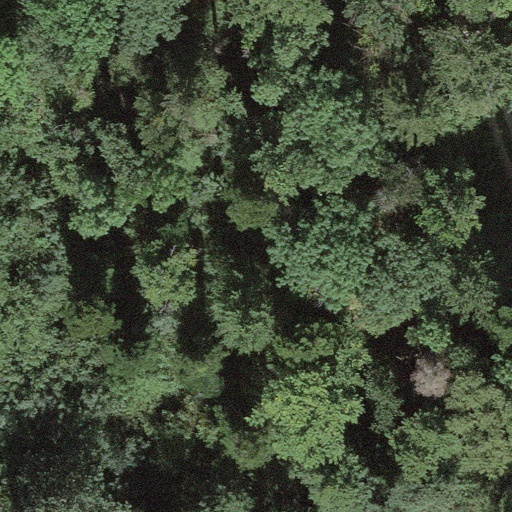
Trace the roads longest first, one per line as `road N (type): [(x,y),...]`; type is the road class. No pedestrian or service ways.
road 1 (track): [(127,511),(261,428),(348,348),(389,259),(438,0)]
road 2 (track): [(511,116),(468,0)]
